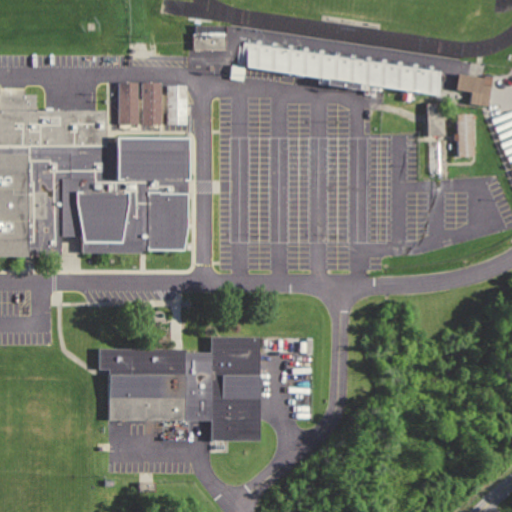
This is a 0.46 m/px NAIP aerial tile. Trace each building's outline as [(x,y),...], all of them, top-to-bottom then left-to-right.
[(195,28),(195,49),(228,49),(228,27),(195,28)] [(248,40),(244,63),(317,74),(324,75),(323,81),(357,86),(357,80),(436,92),(439,69),(248,40)] [(228,75),(242,77),(244,63),(230,61),(228,75)] [(458,73),(456,93),(483,96),(485,76),(458,73)] [(118,81),(118,122),(136,122),(136,80),(118,81)] [(141,81),(141,122),(159,122),(159,81),(141,81)] [(185,124),(186,85),(168,84),(167,123),(185,124)] [(0,254),(23,254),(23,252),(28,252),(58,252),(58,233),(68,233),(79,233),(79,250),(138,251),(138,248),(141,248),(180,247),(185,223),(185,184),(186,134),(113,134),(113,139),(107,139),(104,139),(104,107),(35,107),(35,92),(0,92),(0,254)] [(425,104),(428,138),(447,137),(444,105),(425,104)] [(457,114),(457,155),(473,155),(473,114),(457,114)] [(430,144),(430,174),(443,174),(443,141),(430,144)] [(97,346),(97,367),(106,367),(106,369),(106,417),(209,417),(209,436),(256,436),(256,416),(256,334),(209,334),(209,350),(184,350),(184,346),(176,346),(97,346)]
